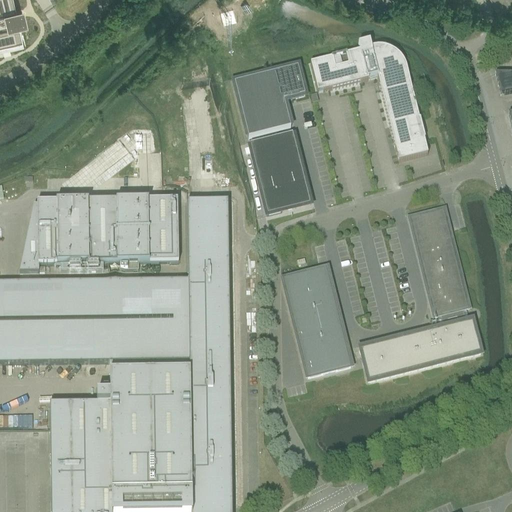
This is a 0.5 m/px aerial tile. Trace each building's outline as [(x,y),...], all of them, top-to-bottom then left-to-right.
[(0,0),(0,43),(4,43),(23,38),(22,38),(23,37),(20,24),(25,23),(25,22),(26,22),(23,13),(22,7),(21,7),(16,8),(17,9),(16,9),(14,0),(0,0)] [(511,0),(491,0),(499,15),(511,8),(511,0)] [(427,157),(411,93),(406,72),(404,69),(403,65),(401,62),(398,59),(396,57),(392,54),(389,53),(385,51),(382,50),(378,50),(374,50),(370,51),(369,45),(357,47),(359,54),(309,66),(317,96),(317,95),(317,94),(322,93),(322,94),(367,83),(367,82),(376,80),(396,159),(397,159),(398,163),(397,164),(427,157)] [(297,69),(233,85),(247,141),(290,130),(283,103),(290,101),(290,100),(303,97),(301,91),(302,91),(297,69)] [(511,76),(494,76),(500,97),(511,94),(511,76)] [(249,147),(266,218),(281,214),(280,211),(286,209),(287,211),(291,210),(291,208),(301,205),(298,195),(306,193),(291,137),(249,147)] [(38,275),(37,268),(60,267),(60,274),(108,274),(107,267),(119,267),(119,274),(138,273),(138,266),(178,266),(177,203),(36,205),(36,236),(28,236),(18,275),(38,275)] [(0,366),(109,365),(109,396),(96,397),(96,406),(49,407),(50,511),(231,511),(227,205),(186,205),(187,283),(0,285),(0,366)] [(465,311),(467,311),(442,212),(409,220),(434,319),(436,318),(438,323),(435,322),(435,328),(439,327),(440,331),(359,352),(364,373),(367,384),(480,356),(472,323),(468,324),(465,311)] [(307,380),(350,370),(325,271),(282,282),(307,380)] [(23,417),(0,417),(0,429),(23,429),(23,417)]
